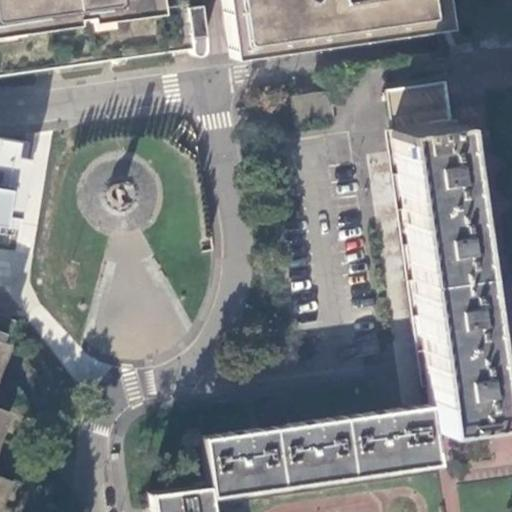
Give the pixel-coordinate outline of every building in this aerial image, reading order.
[(193,57),(194,56),(200,49),(193,0),(0,0),(0,74),(182,49),(183,52),(184,54),(186,55),(190,56),(193,57)] [(223,0),(231,50),(434,22),(431,0),(223,0)] [(388,129),(448,122),(437,73),(427,73),(420,74),(420,77),(414,78),(414,75),(407,76),(407,79),(402,80),(401,76),(394,78),(395,80),(381,83),(388,129)] [(288,97),(292,126),(331,122),(328,92),(288,97)] [(492,422),(448,122),(388,129),(428,405),(431,431),(492,422)] [(0,233),(13,235),(27,143),(0,137),(0,233)] [(0,365),(7,349),(9,344),(0,339),(0,336),(2,332),(5,333),(10,320),(4,318),(0,315),(0,511),(1,511),(13,483),(0,478),(0,444),(12,414),(0,409),(0,365)] [(427,458),(437,457),(431,431),(428,405),(418,406),(199,438),(206,485),(413,460),(427,458)] [(208,511),(208,506),(206,485),(146,494),(148,511),(208,511)]
